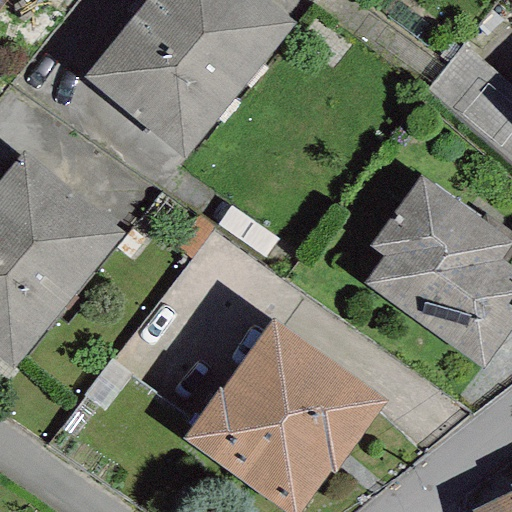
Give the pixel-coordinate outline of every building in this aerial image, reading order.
[(41,0),(63,18),(77,0),(41,0)] [(181,144),(278,23),(249,0),(157,0),(96,75),(181,144)] [(511,181),(511,87),(466,46),(422,104),(511,181)] [(0,345),(10,353),(108,233),(22,164),(0,190),(0,345)] [(477,349),(511,302),(511,280),(484,259),(496,243),(419,185),(376,242),(396,258),(381,278),(477,349)] [(190,257),(214,226),(197,214),(174,246),(190,257)] [(373,403),(275,334),(225,404),(217,399),(192,435),(292,505),(325,458),(331,462),(373,403)] [(101,409),(127,374),(109,361),(61,427),(72,435),(95,404),(101,409)] [(511,511),(511,495),(480,511),(511,511)]
